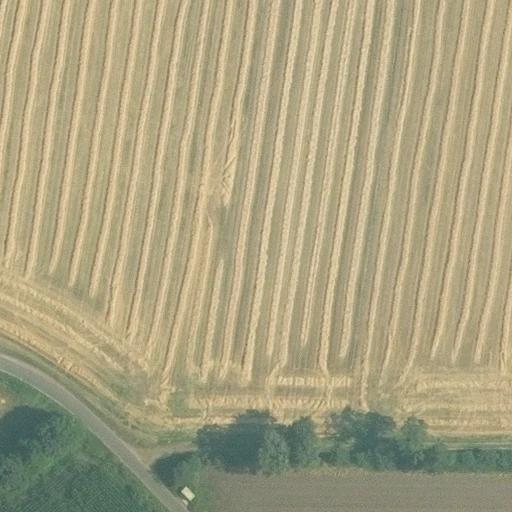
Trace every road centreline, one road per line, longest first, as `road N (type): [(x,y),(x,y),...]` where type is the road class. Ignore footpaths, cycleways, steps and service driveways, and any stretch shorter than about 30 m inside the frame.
road 1 (track): [(511,439),(263,438),(167,450),(145,462)]
road 2 (unclassified): [(0,352),(97,414),(192,511)]
